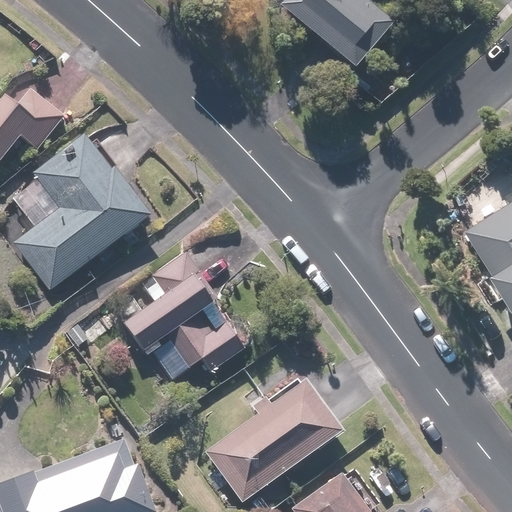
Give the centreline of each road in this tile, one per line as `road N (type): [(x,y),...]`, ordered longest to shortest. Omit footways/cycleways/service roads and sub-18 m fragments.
road 1 (residential): [(89,0),(148,47),(326,235)]
road 2 (residential): [(326,235),(511,484)]
road 3 (residential): [(326,235),(511,60)]
